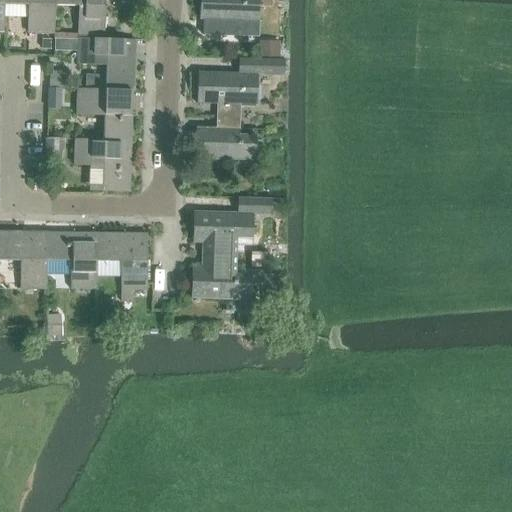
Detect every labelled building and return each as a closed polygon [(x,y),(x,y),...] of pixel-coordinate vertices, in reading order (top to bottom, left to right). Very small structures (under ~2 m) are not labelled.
[(27,34),(54,35),(54,6),(53,6),(53,0),(3,0),(3,4),(4,4),(28,5),(27,34)] [(77,35),(104,36),(104,0),(53,0),(53,6),(54,6),(78,7),(77,35)] [(199,0),(199,22),(258,24),(258,0),(199,0)] [(104,92),(132,93),(134,42),(77,40),(76,67),(105,68),(104,92)] [(215,119),(238,120),(239,103),(255,103),(256,77),(283,78),(284,63),(238,61),(237,76),(197,75),(196,107),(215,108),(215,119)] [(50,88),(61,89),(62,74),(51,74),(50,88)] [(103,118),(103,141),(105,141),(131,143),(132,93),(104,92),(75,90),(75,117),(103,118)] [(194,162),(253,164),(254,138),(237,138),(238,120),(215,119),(214,131),(195,130),(194,162)] [(46,161),(61,162),(61,141),(47,141),(46,161)] [(103,141),(103,142),(74,141),(73,168),(102,168),(102,193),(129,193),(131,143),(105,141),(103,141)] [(237,216),(252,216),(273,217),(273,202),(237,201),(237,216)] [(193,215),(192,246),(211,246),(211,258),(234,259),(234,242),(251,242),(252,216),(237,216),(193,215)] [(45,234),(0,234),(0,261),(20,262),(20,291),(45,291),(46,263),(45,234)] [(96,235),(45,234),(46,263),(70,263),(70,291),(96,291),(96,277),(97,263),(96,263),(96,235)] [(146,291),(146,235),(96,235),(96,263),(97,263),(96,277),(121,278),(120,300),(132,300),(131,291),(146,291)] [(191,270),(190,302),(249,303),(250,286),(266,287),(266,273),(233,272),(234,259),(211,258),(211,271),(191,270)] [(59,316),(48,316),(48,336),(60,336),(59,316)]
